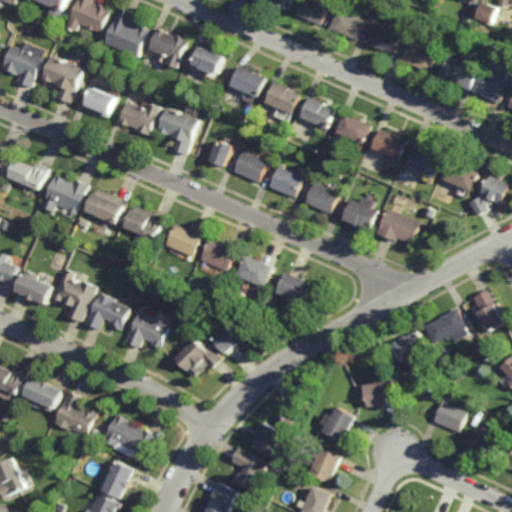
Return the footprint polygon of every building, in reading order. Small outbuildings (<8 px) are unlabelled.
[(23,0),(20,8),(2,0),(23,0)] [(72,0),(68,11),(67,10),(63,18),(52,14),(56,6),(42,0),(72,0)] [(102,4),(103,2),(111,6),(110,8),(116,11),(107,34),(98,30),(98,31),(91,28),(92,26),(85,23),(82,31),(72,27),(75,19),(76,19),(83,0),(100,0),(99,3),(102,4)] [(296,0),(291,11),(275,3),(275,2),(271,0),(296,0)] [(319,0),(333,6),(324,26),(300,16),(306,0),(319,0)] [(496,24),(480,19),(485,4),(501,9),(496,24)] [(146,27),(147,26),(156,30),(143,58),(109,43),(125,7),(141,14),(137,23),(146,27)] [(349,12),(348,13),(370,22),(362,41),(334,30),(342,11),(343,11),(344,10),(349,12)] [(398,54),(388,49),(387,51),(371,44),(380,24),(386,27),(385,28),(406,37),(398,54)] [(479,34),(473,32),(475,26),(481,28),(479,34)] [(183,37),(184,34),(192,38),(192,39),(197,42),(186,69),(175,64),(178,57),(158,49),(167,28),(176,32),(175,34),(183,37)] [(430,74),(421,70),(421,69),(406,61),(415,41),(420,43),(420,45),(439,54),(430,74)] [(488,50),(484,48),(487,41),(492,43),(488,50)] [(446,52),(442,50),(445,42),(450,44),(446,52)] [(27,49),(27,48),(33,50),(33,52),(48,58),(36,87),(24,82),(27,75),(23,73),(22,76),(15,73),(15,71),(9,68),(19,46),(27,49)] [(229,59),(222,76),(215,73),(215,75),(203,70),(204,68),(198,66),(205,49),(229,59)] [(474,69),(481,72),(472,92),(440,78),(450,57),(455,59),(455,60),(461,63),(465,55),(478,61),(474,69)] [(76,104),(62,98),(67,87),(49,80),(59,56),(91,70),(76,104)] [(261,99),(235,87),(244,68),(258,74),(257,75),(269,80),(261,99)] [(509,78),(506,84),(511,86),(503,105),(475,92),(483,75),(492,79),(493,75),(497,77),(498,73),(509,78)] [(296,115),(270,104),(279,84),(293,89),(292,91),(304,96),(296,115)] [(113,119),(90,108),(99,89),(122,99),(113,119)] [(332,130),(306,119),(314,100),(341,112),(332,130)] [(155,113),(158,105),(167,109),(155,137),(149,134),(149,135),(142,132),(143,130),(133,125),(132,127),(125,124),(134,104),(155,113)] [(203,122),(190,157),(179,152),(184,139),(176,136),(177,135),(174,133),(173,135),(166,132),(175,109),(188,114),(187,116),(203,122)] [(368,145),(342,134),(350,116),(376,127),(368,145)] [(404,162),(378,151),(387,132),(413,143),(404,162)] [(237,147),(227,169),(213,163),(223,141),(237,147)] [(438,179),(410,166),(419,146),(434,153),(433,154),(446,160),(438,179)] [(0,153),(1,154),(4,147),(17,153),(7,178),(4,177),(3,181),(0,179),(0,153)] [(263,183),(239,173),(248,150),(253,152),(252,155),(271,163),(263,183)] [(40,168),(42,165),(54,170),(52,175),(55,176),(47,192),(15,178),(23,161),(40,168)] [(474,194),(446,183),(455,163),(482,175),(474,194)] [(316,174),(308,171),(312,164),(319,167),(316,174)] [(309,179),(300,199),(275,188),(285,166),(289,168),(288,170),(309,179)] [(511,193),(501,208),(494,203),(489,208),(491,210),(485,218),(473,208),(496,177),(511,189),(511,193)] [(79,185),(80,182),(92,187),(80,217),(73,214),(74,212),(60,207),(58,212),(48,208),(61,178),(79,185)] [(330,189),(332,187),(336,189),(334,191),(344,195),(335,215),(310,205),(319,184),(330,189)] [(123,226),(92,213),(101,191),(130,204),(129,208),(130,208),(123,226)] [(378,211),(384,213),(375,233),(348,222),(356,202),(364,206),(367,199),(380,204),(378,211)] [(158,241),(153,238),(150,244),(140,239),(142,234),(130,229),(140,207),(167,219),(158,241)] [(414,247),(402,241),(401,244),(382,236),(394,211),(424,225),(414,247)] [(90,230),(82,227),(86,220),(93,224),(90,230)] [(196,259),(170,247),(179,227),(205,239),(196,259)] [(232,272),(230,271),(229,273),(221,269),(221,268),(205,261),(213,242),(240,253),(232,272)] [(0,256),(5,259),(7,255),(26,264),(16,283),(0,275),(0,256)] [(270,285),(242,273),(249,257),(276,269),(270,285)] [(77,276),(88,281),(89,278),(104,285),(87,320),(73,313),(78,303),(69,299),(71,296),(69,295),(67,299),(64,298),(63,299),(61,298),(62,297),(58,295),(72,266),(80,270),(77,276)] [(49,302),(22,289),(32,267),(41,271),(40,274),(59,283),(49,302)] [(314,293),(310,302),(309,301),(306,307),(290,300),(293,294),(290,293),(287,300),(281,297),(284,290),(282,290),(289,275),(315,287),(313,292),(314,293)] [(511,322),(496,330),(485,310),(488,308),(481,294),(496,286),(511,313),(508,314),(511,322)] [(126,329),(118,325),(119,322),(116,321),(116,319),(110,316),(105,328),(91,322),(106,289),(121,296),(119,299),(136,307),(126,329)] [(459,340),(457,336),(453,338),(452,335),(439,341),(431,324),(446,316),(445,315),(463,306),(475,332),(459,340)] [(165,347),(157,343),(158,340),(149,336),(145,345),(131,339),(146,308),(160,314),(159,317),(176,325),(165,347)] [(232,352),(218,334),(230,325),(232,328),(248,315),(260,330),(232,352)] [(407,360),(396,341),(411,333),(411,334),(422,328),(432,347),(407,360)] [(210,343),(212,341),(228,358),(216,368),(212,364),(206,370),(205,369),(198,375),(181,356),(203,336),(210,343)] [(482,351),(477,343),(484,339),(489,348),(482,351)] [(446,354),(444,349),(449,346),(452,351),(446,354)] [(391,368),(388,363),(394,359),(397,364),(391,368)] [(20,369),(21,366),(32,371),(27,380),(31,382),(25,393),(24,393),(23,395),(0,383),(0,370),(4,362),(20,369)] [(49,380),(50,378),(57,382),(56,383),(69,389),(58,411),(46,405),(47,401),(30,393),(39,375),(49,380)] [(372,405),(368,384),(395,378),(400,399),(372,405)] [(90,410),(91,409),(93,411),(94,408),(103,412),(99,421),(98,421),(92,434),(77,428),(76,429),(60,422),(75,390),(88,396),(83,407),(90,410)] [(464,431),(439,420),(448,400),(473,411),(464,431)] [(359,416),(343,442),(338,438),(339,436),(329,430),(332,425),(327,422),(333,412),(338,416),(343,407),(359,416)] [(148,429),(149,427),(162,434),(150,456),(133,447),(130,452),(118,446),(119,444),(109,438),(122,413),(133,419),(132,420),(148,429)] [(293,431),(291,430),(279,456),(256,445),(268,421),(272,423),(273,422),(280,424),(285,413),(299,419),(293,431)] [(497,436),(498,434),(503,436),(502,438),(509,442),(501,461),(482,453),(483,451),(472,447),(480,429),(497,436)] [(336,482),(316,472),(328,445),(341,452),(341,453),(345,455),(339,469),(342,471),(336,482)] [(268,476),(266,475),(259,492),(238,483),(242,474),(244,475),(246,470),(248,471),(250,466),(239,461),(245,448),(275,461),(268,476)] [(9,497),(4,485),(6,483),(5,479),(9,477),(3,465),(20,457),(32,487),(9,497)] [(135,479),(138,480),(134,488),(132,487),(127,498),(109,489),(124,459),(141,468),(135,479)] [(236,511),(212,511),(210,511),(224,480),(246,490),(236,511)] [(331,511),(308,511),(321,485),(340,494),(331,511)] [(123,511),(121,510),(120,511),(91,511),(93,509),(97,510),(104,492),(127,502),(123,511)]
